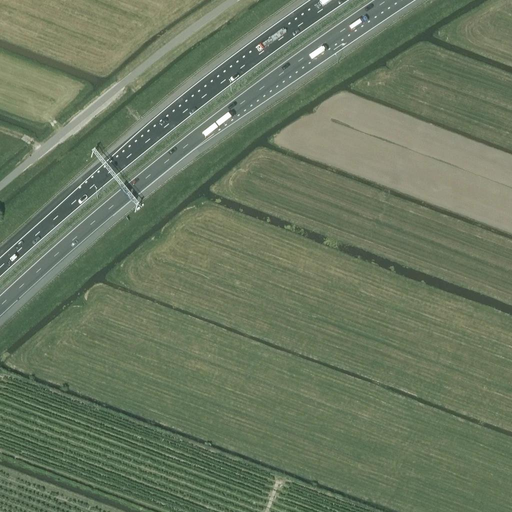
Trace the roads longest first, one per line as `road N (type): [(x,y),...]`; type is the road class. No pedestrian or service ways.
road 1 (motorway): [(0,306),(198,136),(388,0)]
road 2 (motorway): [(338,0),(166,125),(0,267)]
road 3 (unclassified): [(0,187),(233,0)]
